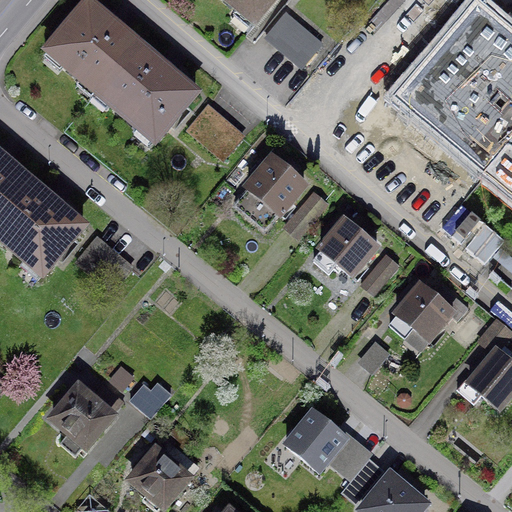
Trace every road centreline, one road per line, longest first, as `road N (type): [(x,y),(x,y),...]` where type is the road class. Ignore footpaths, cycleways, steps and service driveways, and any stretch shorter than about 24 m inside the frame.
road 1 (residential): [(504,511),(0,108)]
road 2 (residential): [(132,0),(511,320)]
